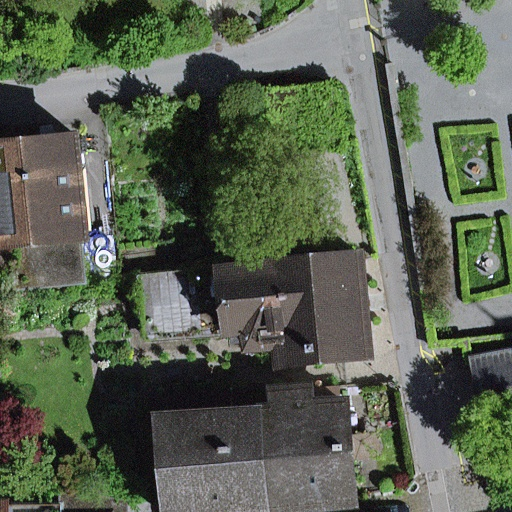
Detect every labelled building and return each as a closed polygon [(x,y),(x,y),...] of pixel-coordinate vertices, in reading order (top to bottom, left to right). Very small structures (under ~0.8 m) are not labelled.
[(342,146),(336,86),(249,94),(255,155),(342,146)] [(13,144),(60,140),(59,127),(12,132),(13,144)] [(0,291),(87,283),(83,238),(88,238),(78,138),(60,140),(13,144),(12,132),(0,132),(0,291)] [(281,363),(372,355),(363,257),(142,278),(148,340),(248,330),(250,348),(279,345),(281,363)] [(511,418),(511,353),(473,361),(485,424),(511,418)] [(269,511),(357,503),(349,406),(340,407),(338,389),(273,391),(275,413),(262,413),(269,511)] [(156,398),(167,511),(265,511),(269,511),(262,413),(252,414),(249,391),(156,398)] [(262,413),(275,413),(273,391),(249,391),(252,414),(262,413)] [(124,511),(125,504),(63,491),(63,503),(0,504),(0,511),(124,511)]
